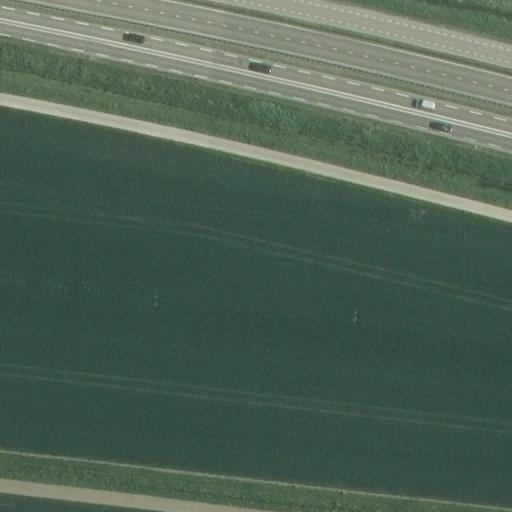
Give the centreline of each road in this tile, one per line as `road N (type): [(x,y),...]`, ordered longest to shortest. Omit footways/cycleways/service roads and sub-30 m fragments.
road 1 (primary): [(511,137),(0,22)]
road 2 (track): [(0,458),(458,511)]
road 3 (unclassified): [(511,59),(255,0)]
road 4 (track): [(0,485),(225,511)]
